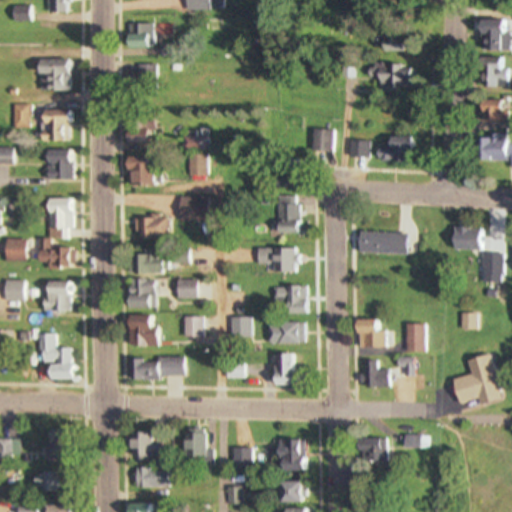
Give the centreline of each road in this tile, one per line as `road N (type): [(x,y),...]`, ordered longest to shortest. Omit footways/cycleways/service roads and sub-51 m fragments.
road 1 (residential): [(105,511),(101,0)]
road 2 (residential): [(440,406),(0,402)]
road 3 (residential): [(345,511),(342,197)]
road 4 (residential): [(454,192),(459,0)]
road 5 (residential): [(342,197),(356,189),(511,194)]
